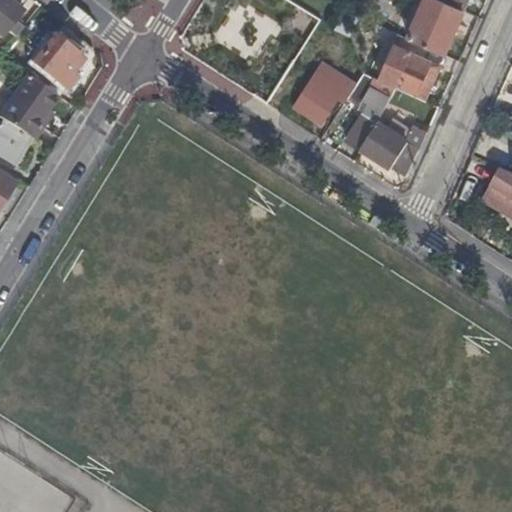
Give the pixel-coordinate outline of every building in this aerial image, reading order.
[(0,0),(0,36),(18,15),(0,0)] [(459,15),(426,0),(422,0),(404,42),(440,58),(459,15)] [(438,0),(461,10),(465,0),(438,0)] [(336,28),(352,37),(363,17),(347,8),(336,28)] [(383,70),(378,81),(420,101),(435,69),(394,50),(397,44),(383,38),(371,65),(383,70)] [(81,64),(54,43),(33,69),(60,91),(81,64)] [(333,102),(343,108),(348,100),(355,89),(320,66),(291,112),(317,128),(333,102)] [(392,91),(363,77),(355,89),(348,100),(366,109),(373,93),(388,100),(392,91)] [(60,102),(31,83),(5,125),(32,142),(34,143),(60,102)] [(373,93),(366,109),(362,118),(377,125),(388,100),(373,93)] [(375,128),(377,125),(362,118),(345,145),(358,154),(375,128)] [(393,122),(385,135),(403,146),(410,130),(393,122)] [(5,125),(3,124),(0,128),(0,162),(13,171),(32,142),(5,125)] [(385,135),(375,128),(358,154),(404,183),(425,137),(410,130),(403,146),(385,135)] [(0,214),(16,189),(0,177),(0,214)] [(511,181),(503,178),(485,209),(511,225),(511,181)]
